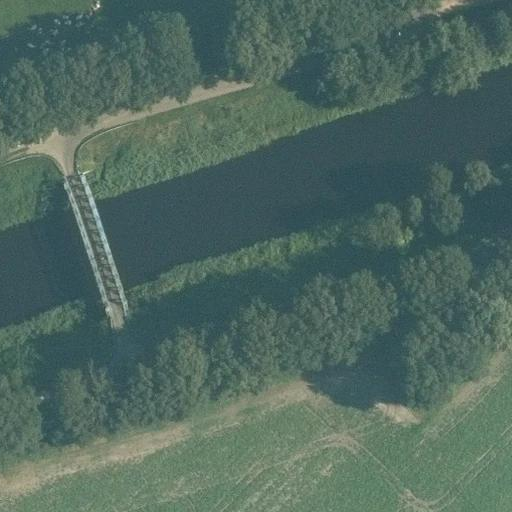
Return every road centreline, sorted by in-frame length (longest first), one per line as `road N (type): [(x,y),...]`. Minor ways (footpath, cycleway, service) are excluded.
road 1 (unclassified): [(57,131),(401,29),(436,0)]
road 2 (unclassified): [(511,253),(401,272),(135,368)]
road 3 (unclassified): [(135,368),(57,131)]
